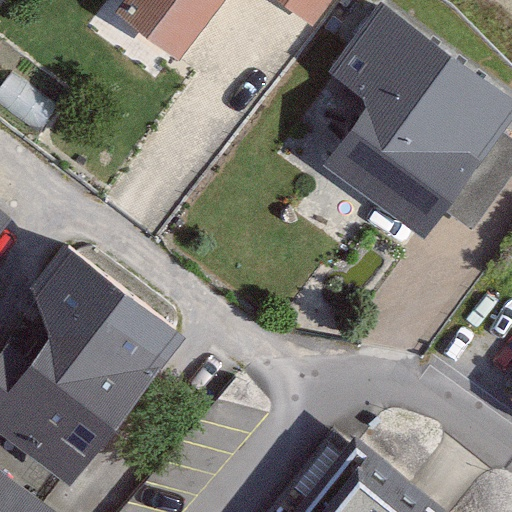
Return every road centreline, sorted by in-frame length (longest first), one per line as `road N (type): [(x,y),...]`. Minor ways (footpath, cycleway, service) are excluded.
road 1 (residential): [(511,447),(490,427),(237,327),(0,136)]
road 2 (unknown): [(341,368),(505,181)]
